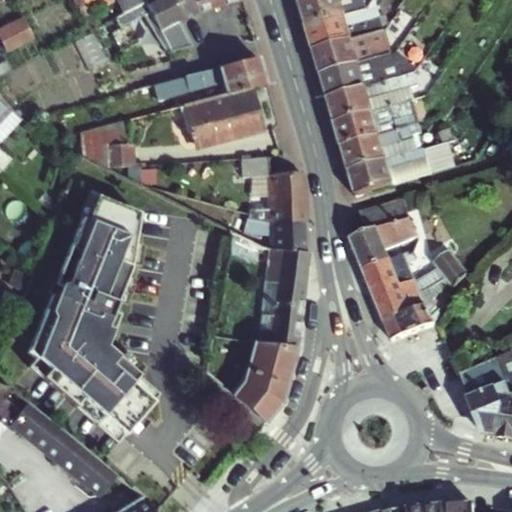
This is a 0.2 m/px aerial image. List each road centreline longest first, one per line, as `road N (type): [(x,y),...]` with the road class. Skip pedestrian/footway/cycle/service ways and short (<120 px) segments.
road 1 (tertiary): [(270,0),(313,147),(334,271)]
road 2 (tertiary): [(402,395),(365,344),(334,271)]
road 3 (tertiary): [(334,271),(337,405)]
road 4 (secondary): [(388,477),(511,480)]
